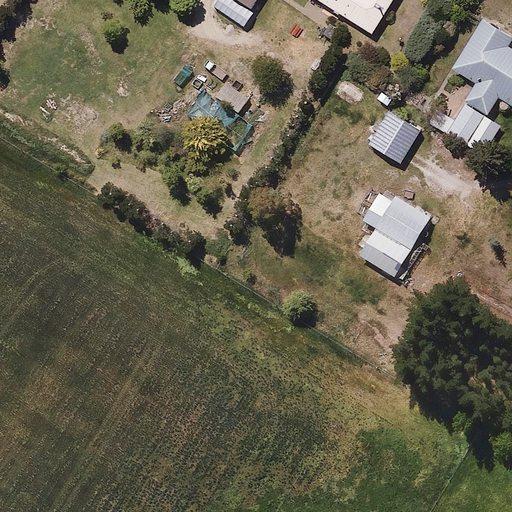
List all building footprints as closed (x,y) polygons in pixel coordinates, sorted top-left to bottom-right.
[(260,0),(213,0),(212,2),(245,24),(260,0)] [(316,0),(371,34),(394,0),(316,0)] [(476,84),(465,101),(487,114),(498,98),(511,106),(511,49),(507,46),(511,38),(482,20),(452,69),(476,84)] [(210,50),(187,38),(156,98),(178,109),(210,50)] [(252,92),(227,78),(216,99),(208,95),(191,125),(238,152),(256,121),(240,112),(252,92)] [(500,126),(465,104),(453,120),(435,109),(428,122),(482,154),(500,126)] [(419,130),(388,110),(368,142),(402,164),(419,130)] [(432,218),(394,195),(392,200),(379,193),(362,221),(376,227),(358,257),(395,277),(432,218)]
